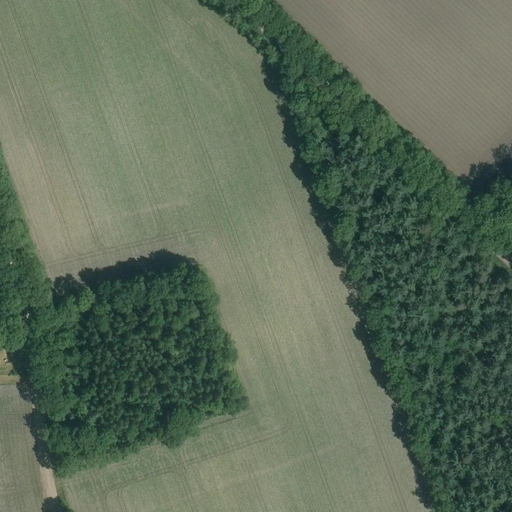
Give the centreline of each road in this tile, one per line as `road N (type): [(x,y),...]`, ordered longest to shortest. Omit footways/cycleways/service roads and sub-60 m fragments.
road 1 (track): [(511,265),(230,0)]
road 2 (track): [(55,511),(22,314),(0,234)]
